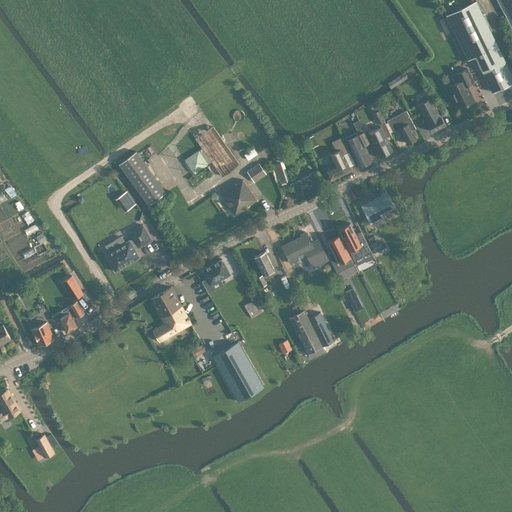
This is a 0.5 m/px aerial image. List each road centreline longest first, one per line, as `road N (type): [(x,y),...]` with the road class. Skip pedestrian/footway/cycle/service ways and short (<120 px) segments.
road 1 (tertiary): [(0,364),(511,101)]
road 2 (track): [(153,511),(241,455),(288,449),(331,429),(356,413),(358,377),(442,329),(489,339)]
road 3 (track): [(120,303),(60,195),(68,181),(184,101)]
